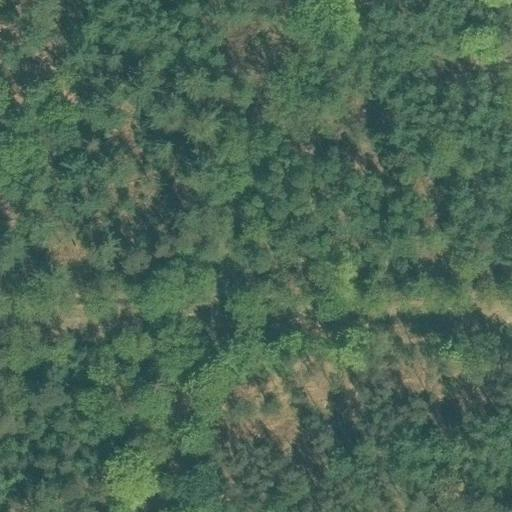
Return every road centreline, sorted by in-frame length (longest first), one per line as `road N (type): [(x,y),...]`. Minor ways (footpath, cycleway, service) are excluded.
road 1 (track): [(216,315),(302,0)]
road 2 (track): [(511,317),(216,315)]
road 3 (track): [(0,322),(216,315)]
road 4 (track): [(216,315),(166,511)]
